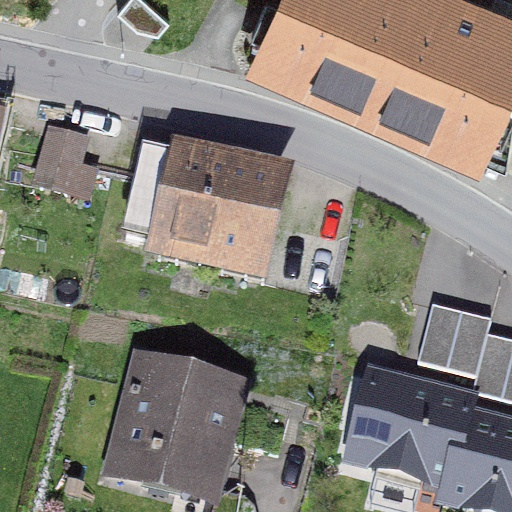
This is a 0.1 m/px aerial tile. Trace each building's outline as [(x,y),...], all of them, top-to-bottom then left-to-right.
[(496,48),(385,0),(278,0),(248,69),(448,156),(496,48)] [(0,173),(9,135),(0,132),(0,173)] [(87,142),(52,135),(42,187),(77,194),(87,142)] [(294,189),(179,161),(151,274),(267,302),(294,189)] [(395,348),(471,366),(482,318),(487,298),(411,280),(395,348)] [(511,325),(482,318),(471,366),(463,398),(511,409),(511,325)] [(443,481),(463,398),(433,391),(435,382),(369,367),(348,459),(443,481)] [(225,511),(253,404),(138,374),(106,498),(160,511),(225,511)] [(511,511),(511,409),(463,398),(443,481),(439,499),(494,511),(511,511)]
